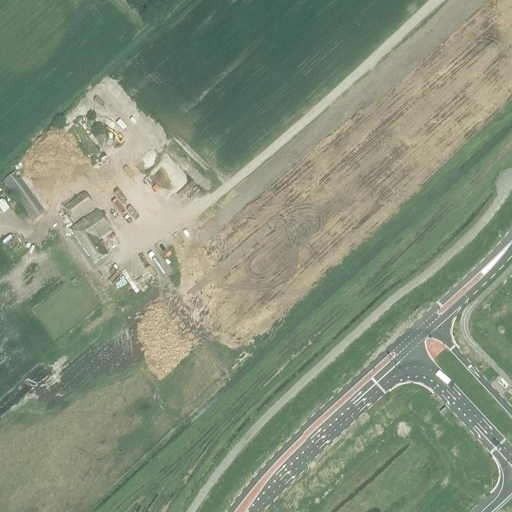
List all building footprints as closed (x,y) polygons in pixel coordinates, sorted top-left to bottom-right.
[(15,173),(3,182),(33,222),(45,214),(15,173)] [(63,208),(74,223),(95,208),(84,193),(63,208)] [(69,229),(93,264),(106,255),(96,241),(110,231),(96,210),(69,229)] [(143,240),(134,246),(138,251),(146,245),(143,240)] [(133,244),(104,261),(116,282),(123,278),(127,285),(137,280),(134,274),(156,261),(148,246),(137,252),(133,244)]
